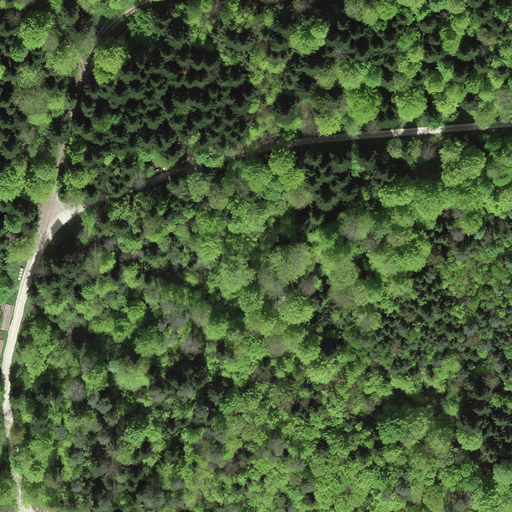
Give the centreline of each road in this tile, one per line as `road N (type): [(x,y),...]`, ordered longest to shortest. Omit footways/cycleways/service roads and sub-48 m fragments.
road 1 (track): [(511,121),(284,140),(46,220)]
road 2 (track): [(46,220),(8,346),(20,511)]
road 3 (track): [(46,220),(89,58),(109,23),(144,0)]
